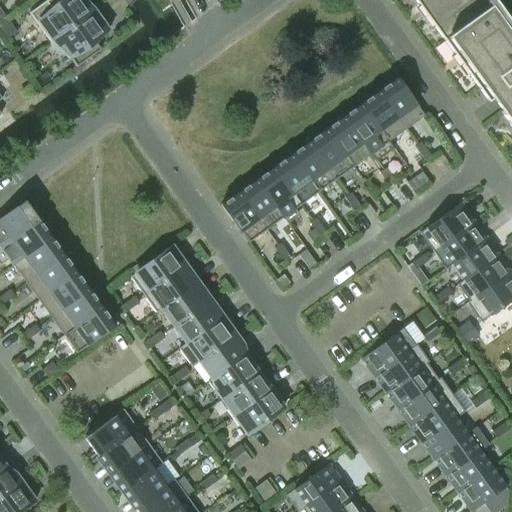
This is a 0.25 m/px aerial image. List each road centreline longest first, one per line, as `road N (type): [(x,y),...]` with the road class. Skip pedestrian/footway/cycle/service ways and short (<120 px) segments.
road 1 (residential): [(117,105),(273,318)]
road 2 (residential): [(273,318),(485,166)]
road 3 (residential): [(273,318),(416,511)]
road 4 (residential): [(485,166),(363,0)]
road 5 (residential): [(0,384),(93,511)]
road 6 (residential): [(117,105),(0,190)]
road 7 (residential): [(218,30),(117,105)]
